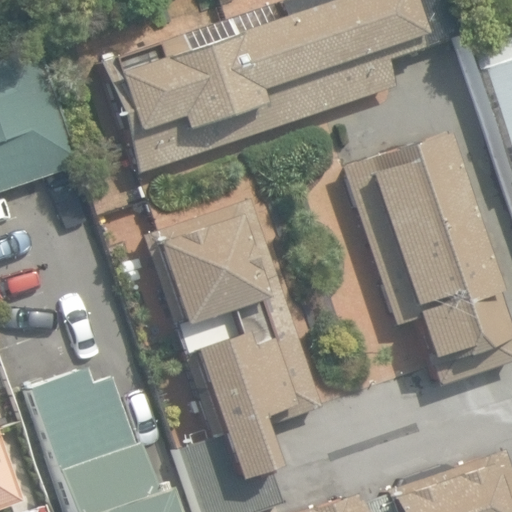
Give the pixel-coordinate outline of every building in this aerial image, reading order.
[(280,0),(91,63),(128,175),(386,89),(377,62),(449,38),(436,0),(280,0)] [(511,28),(456,48),(503,184),(511,180),(511,28)] [(0,55),(0,190),(17,184),(70,166),(29,45),(17,49),(0,55)] [(424,366),(432,387),(511,360),(504,339),(509,337),(439,131),(333,167),(387,325),(405,319),(421,367),(424,366)] [(193,511),(251,511),(274,504),(247,430),(318,405),(243,197),(138,235),(210,435),(170,449),(193,511)] [(59,511),(149,511),(104,380),(84,386),(76,366),(16,387),(59,511)] [(511,511),(511,502),(495,453),(344,503),(341,492),(282,511),(511,511)] [(0,511),(2,511),(0,506),(8,504),(0,480),(0,511)]
